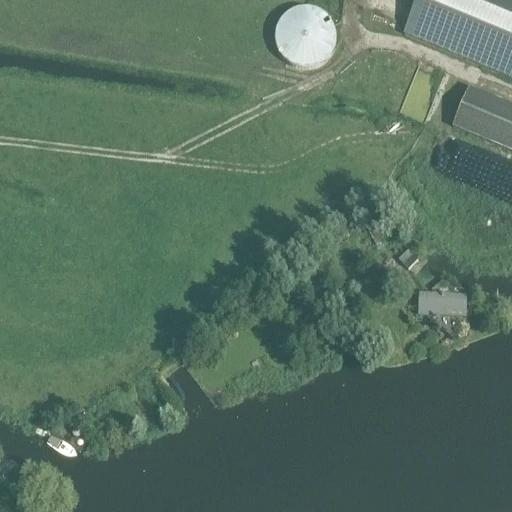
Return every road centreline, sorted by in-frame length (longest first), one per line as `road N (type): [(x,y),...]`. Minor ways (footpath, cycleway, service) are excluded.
road 1 (track): [(0,141),(165,159),(331,71),(352,48)]
road 2 (unclassified): [(352,48),(369,37),(395,42),(511,93)]
